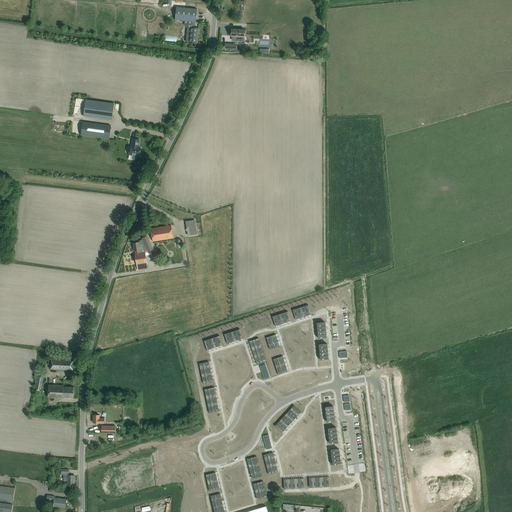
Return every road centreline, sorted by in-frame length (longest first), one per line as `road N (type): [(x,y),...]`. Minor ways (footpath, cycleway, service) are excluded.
road 1 (unclassified): [(81,511),(87,351),(124,236),(203,77),(218,0)]
road 2 (residential): [(281,403),(251,386),(233,424),(204,441),(207,460),(243,452),(274,408)]
road 3 (unclassified): [(396,511),(378,378)]
road 4 (unclassified): [(373,378),(389,511)]
